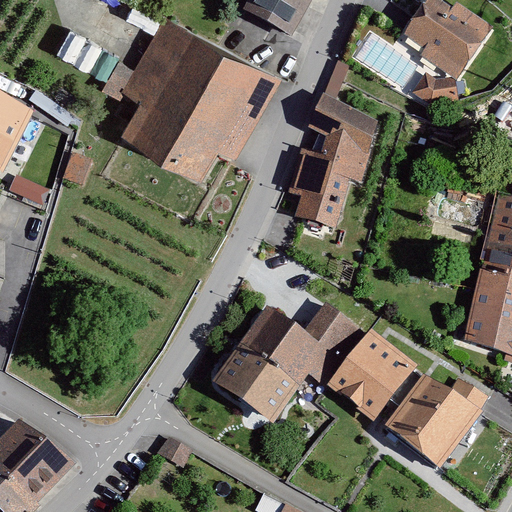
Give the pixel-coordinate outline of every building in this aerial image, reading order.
[(318,0),(255,0),(246,17),(294,43),(318,0)] [(451,12),(434,0),(431,0),(403,40),(423,54),(419,60),(449,81),(454,84),(457,87),(495,32),(456,5),(451,12)] [(277,75),(167,12),(134,68),(119,59),(105,82),(135,99),(119,126),(200,172),(217,143),(232,152),(277,75)] [(338,96),(350,65),(339,60),(327,92),(338,96)] [(436,83),(426,77),(412,97),(429,109),(458,104),(454,84),(449,81),(436,83)] [(377,126),(324,102),(308,133),(326,142),(322,160),(302,153),(288,196),(301,200),(295,220),(336,232),(347,186),(360,185),(377,126)] [(32,121),(0,104),(0,178),(2,179),(32,121)] [(91,162),(71,157),(64,184),(83,189),(91,162)] [(43,188),(12,177),(6,192),(37,203),(43,188)] [(511,197),(498,194),(483,258),(511,264),(511,197)] [(511,264),(483,258),(464,350),(511,361),(511,264)] [(269,305),(209,382),(273,431),(354,327),(324,304),(303,331),(269,305)] [(415,365),(369,328),(324,383),(370,420),(415,365)] [(482,415),(426,374),(385,429),(440,470),(482,415)] [(22,422),(0,445),(0,511),(30,511),(72,469),(22,422)] [(183,468),(194,451),(169,435),(158,452),(183,468)]
